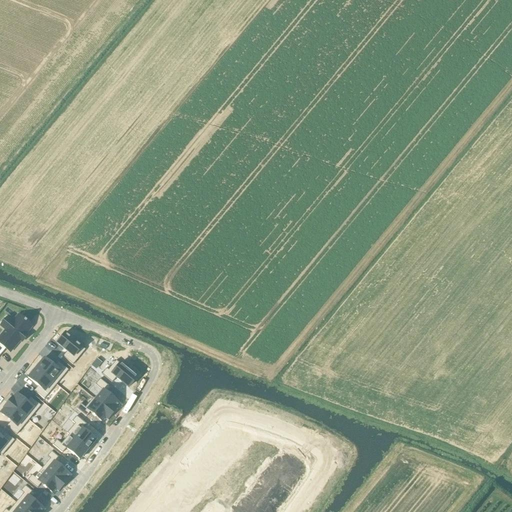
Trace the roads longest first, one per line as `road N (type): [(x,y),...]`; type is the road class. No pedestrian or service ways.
road 1 (residential): [(138,511),(225,410),(323,446),(326,467),(294,511)]
road 2 (residential): [(58,511),(123,424),(156,361),(152,352),(59,312)]
